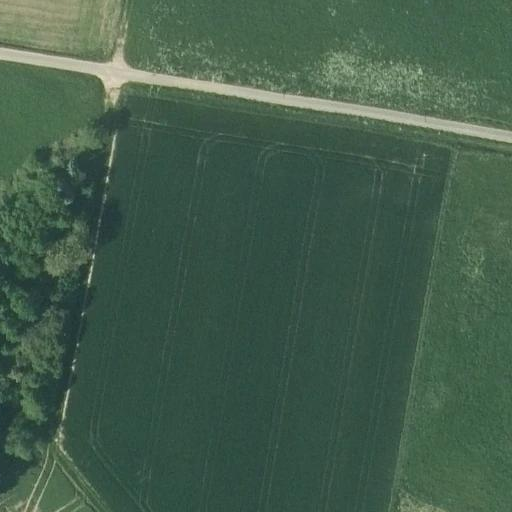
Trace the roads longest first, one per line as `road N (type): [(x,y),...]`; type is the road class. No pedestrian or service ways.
road 1 (track): [(125,0),(51,451),(103,511)]
road 2 (track): [(0,54),(511,137)]
